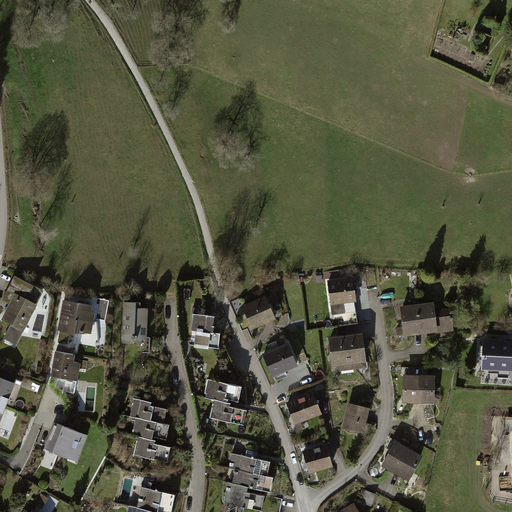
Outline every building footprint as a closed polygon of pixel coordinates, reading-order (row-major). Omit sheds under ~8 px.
[(352,276),(327,280),(333,326),(358,322),(352,276)] [(42,291),(17,278),(8,295),(11,296),(9,302),(11,303),(3,319),(11,324),(10,326),(11,326),(6,337),(16,342),(42,291)] [(265,295),(241,305),(252,329),(275,318),(265,295)] [(93,304),(64,299),(61,315),(58,329),(61,330),(58,342),(68,344),(70,332),(74,333),(75,331),(91,334),(95,312),(92,312),(93,304)] [(137,300),(124,300),(123,341),(134,342),(134,338),(147,338),(148,307),(136,306),(137,300)] [(417,303),(421,333),(435,332),(435,333),(454,331),(451,306),(435,308),(434,301),(417,303)] [(403,335),(421,333),(417,303),(399,306),(402,326),(396,328),(398,336),(403,335)] [(213,315),(195,313),(193,329),(197,330),(195,345),(218,347),(220,332),(211,331),(213,315)] [(361,331),(328,336),(331,354),(332,366),(336,365),(340,370),(367,366),(361,331)] [(289,341),(262,353),(273,376),(299,365),(289,341)] [(511,342),(484,341),(483,367),(497,368),(497,377),(509,378),(509,375),(511,375),(511,342)] [(75,353),(56,350),(52,375),(78,379),(81,362),(74,361),(75,353)] [(420,374),(404,374),(403,402),(419,402),(420,374)] [(435,375),(420,374),(419,402),(434,403),(435,375)] [(0,401),(7,404),(15,381),(0,375),(0,401)] [(243,391),(209,384),(206,398),(216,400),(240,406),(243,391)] [(313,391),(286,401),(297,430),(302,429),(300,422),(322,414),(313,391)] [(130,416),(136,417),(163,423),(166,408),(150,405),(151,401),(134,398),(130,416)] [(249,407),(240,406),(216,400),(213,416),(245,424),(249,407)] [(369,407),(348,402),(342,427),(363,432),(369,407)] [(163,423),(136,417),(132,433),(139,435),(151,438),(152,435),(166,438),(169,424),(163,423)] [(87,434),(55,422),(50,435),(45,448),(77,460),(87,434)] [(151,438),(139,435),(134,454),(167,462),(171,443),(151,438)] [(396,441),(383,465),(396,472),(409,448),(396,441)] [(326,443),(302,450),(309,473),(333,466),(326,443)] [(409,448),(396,472),(409,479),(422,455),(409,448)] [(229,468),(235,469),(268,476),(272,461),(253,457),(254,454),(255,451),(247,450),(246,456),(232,453),(229,468)] [(273,477),(268,476),(235,469),(232,482),(248,486),(249,486),(270,490),(273,477)] [(247,489),(248,486),(232,482),(229,482),(225,501),(262,509),(265,495),(247,491),(247,489)] [(177,498),(145,492),(142,506),(164,510),(175,511),(177,498)] [(341,511),(359,511),(354,502),(340,511),(341,511)]
